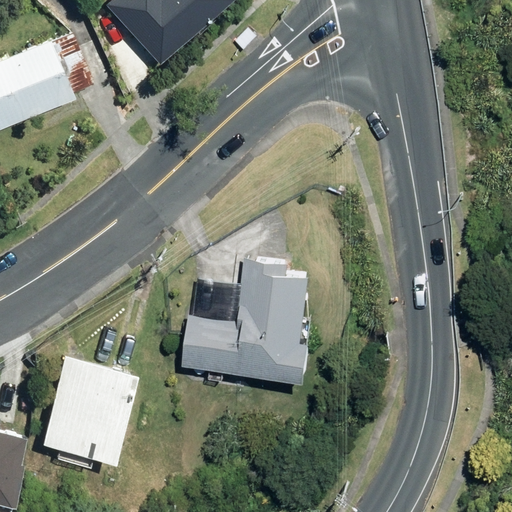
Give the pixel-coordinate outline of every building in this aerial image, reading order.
[(166,51),(192,27),(179,12),(153,35),(166,51)] [(239,41),(248,50),(262,36),(253,27),(239,41)] [(0,63),(0,130),(78,98),(54,41),(0,63)] [(188,360),(310,374),(314,336),(306,335),(313,271),(290,269),(292,259),(248,254),(243,300),(250,300),(247,317),(193,311),(188,360)] [(42,438),(114,456),(136,369),(64,351),(42,438)] [(21,511),(35,511),(37,507),(24,503),(21,511)]
